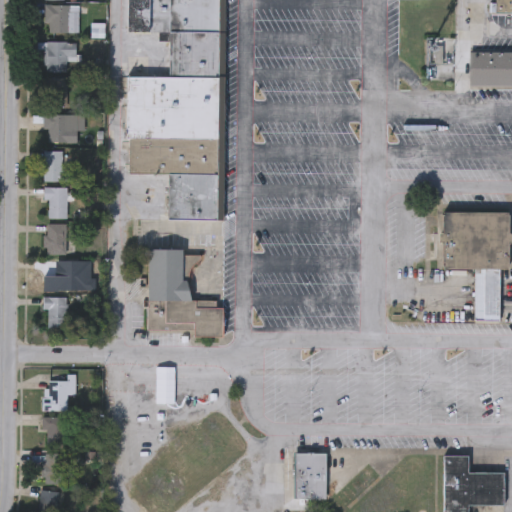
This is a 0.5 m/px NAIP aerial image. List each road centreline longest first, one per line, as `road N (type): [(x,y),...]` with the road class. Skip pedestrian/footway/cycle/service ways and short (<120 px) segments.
road 1 (residential): [(5,354),(258,353),(303,338),(511,338)]
road 2 (tertiary): [(6,0),(0,508)]
